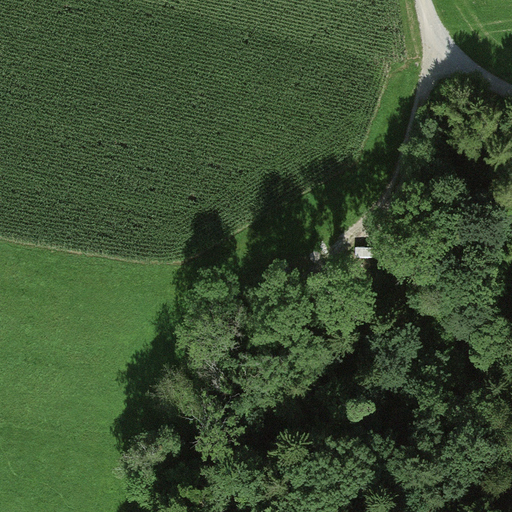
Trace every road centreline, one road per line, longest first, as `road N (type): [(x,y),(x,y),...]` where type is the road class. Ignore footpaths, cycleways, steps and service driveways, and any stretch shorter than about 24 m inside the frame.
road 1 (track): [(439,50),(408,158),(373,224),(342,252),(241,296)]
road 2 (track): [(511,98),(480,85),(439,50),(425,0)]
